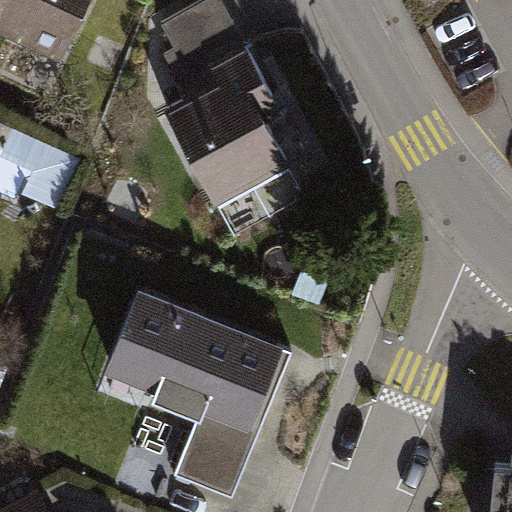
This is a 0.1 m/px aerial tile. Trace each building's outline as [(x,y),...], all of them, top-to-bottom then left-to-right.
[(83,0),(0,0),(0,19),(60,48),(83,0)] [(201,0),(162,21),(176,46),(166,51),(189,95),(168,107),(216,197),(288,159),(264,115),(257,101),(273,92),(223,0),(201,0)] [(280,106),(273,92),(257,101),(264,115),(280,106)] [(14,126),(4,147),(40,164),(34,178),(29,191),(59,205),(81,156),(14,126)] [(139,291),(111,361),(159,380),(154,394),(199,412),(176,470),(233,493),(262,422),(250,417),(278,347),(277,346),(139,291)] [(278,342),(277,346),(278,347),(250,417),(262,422),(293,348),(278,342)] [(0,355),(0,400),(15,362),(0,355)] [(0,511),(47,511),(37,492),(0,511)]
